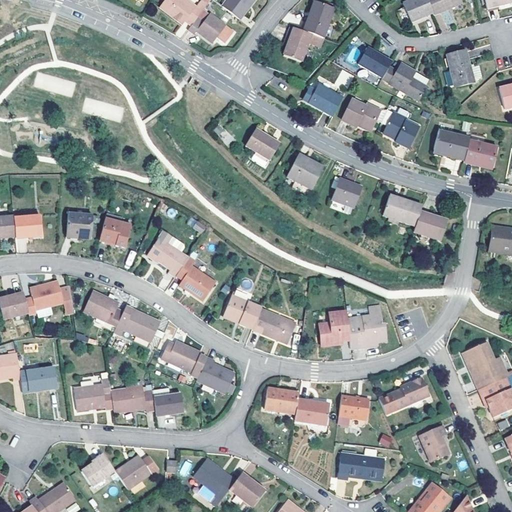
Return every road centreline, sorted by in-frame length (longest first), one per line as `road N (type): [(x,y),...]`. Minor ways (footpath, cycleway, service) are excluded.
road 1 (residential): [(0,266),(42,262),(101,272),(258,362)]
road 2 (residential): [(224,83),(377,166),(480,195)]
road 3 (residential): [(0,414),(35,429),(185,441),(222,429)]
road 4 (residential): [(428,340),(509,511)]
road 5 (residential): [(258,362),(350,370),(385,364),(428,340)]
road 6 (residential): [(68,0),(224,83)]
road 7 (residential): [(352,0),(404,42),(488,30),(507,41)]
road 8 (residential): [(428,340),(462,291),(480,195)]
road 9 (residential): [(222,429),(339,511)]
